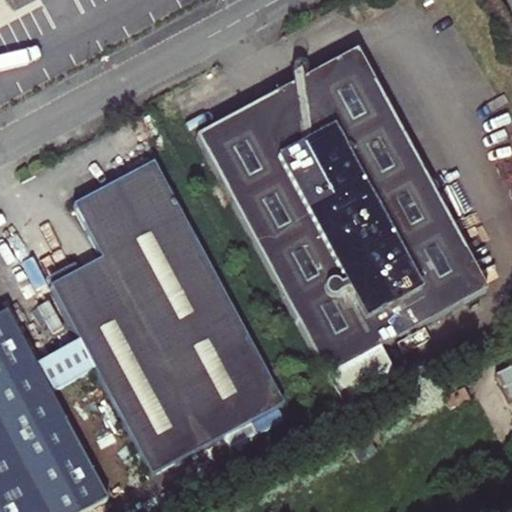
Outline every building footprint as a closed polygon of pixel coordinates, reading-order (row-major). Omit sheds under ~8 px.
[(194,141),(323,381),(485,294),(355,53),(194,141)] [(76,344),(55,355),(71,385),(92,375),(149,480),(280,407),(152,166),(71,210),(99,262),(77,275),(50,290),(47,291),(76,344)] [(45,282),(50,290),(77,275),(73,267),(45,282)] [(48,397),(71,385),(55,355),(32,367),(5,314),(0,316),(0,511),(89,511),(104,504),(48,397)] [(511,363),(499,370),(511,399),(511,363)]
